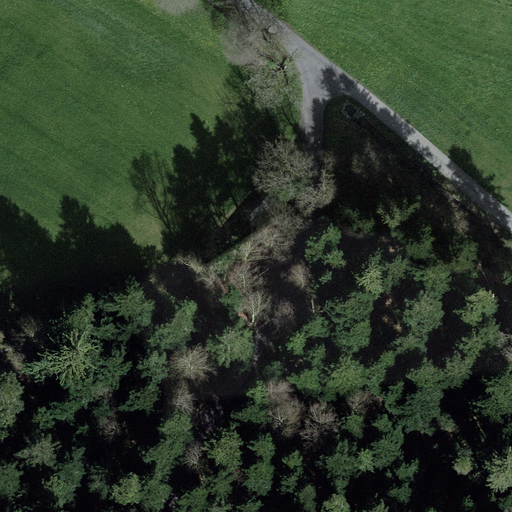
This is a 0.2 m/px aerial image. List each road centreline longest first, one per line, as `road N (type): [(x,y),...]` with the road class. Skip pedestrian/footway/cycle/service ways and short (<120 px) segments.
road 1 (unclassified): [(319,81),(295,267),(197,437),(170,511)]
road 2 (track): [(0,378),(203,250),(312,149)]
road 3 (unclassified): [(511,238),(319,81)]
